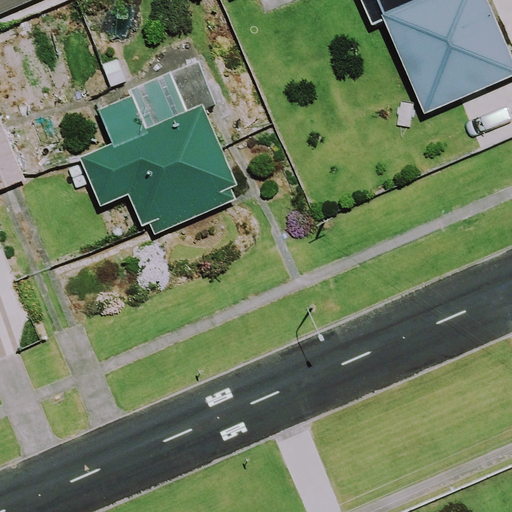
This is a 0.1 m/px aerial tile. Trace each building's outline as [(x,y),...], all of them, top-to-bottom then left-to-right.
[(0,0),(0,18),(41,0),(0,0)] [(300,0),(253,0),(262,18),(300,0)] [(511,77),(511,53),(489,0),(359,0),(371,28),(387,21),(426,114),(511,77)] [(211,111),(193,70),(100,110),(117,150),(84,163),(104,210),(133,198),(149,235),(246,193),(211,111)] [(0,194),(35,180),(3,103),(0,104),(0,194)]
